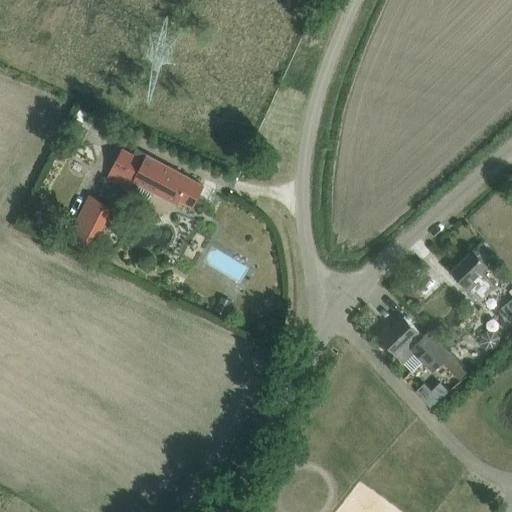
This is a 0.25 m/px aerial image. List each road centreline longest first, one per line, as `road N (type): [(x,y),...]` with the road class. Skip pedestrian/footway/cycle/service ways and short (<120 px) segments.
road 1 (unclassified): [(335,306),(313,275),(308,182),(323,98),(361,0)]
road 2 (unclassified): [(213,511),(335,306)]
road 3 (unclassified): [(335,306),(511,155)]
